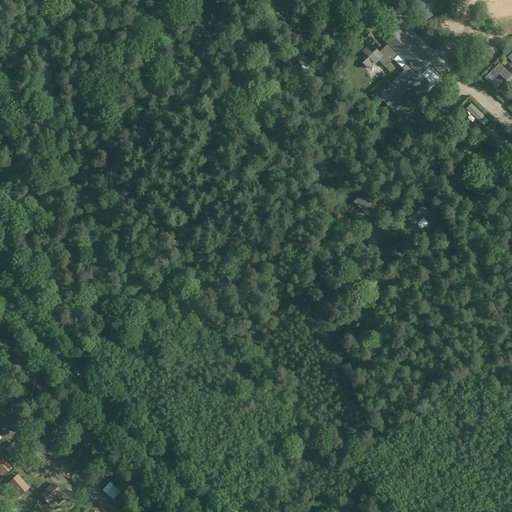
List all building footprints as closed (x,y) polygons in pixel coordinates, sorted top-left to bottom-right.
[(273,14),(286,9),(288,14),(294,12),(296,17),(302,15),(299,9),(295,10),(291,0),(276,0),(269,2),(273,14)] [(423,0),(413,7),(424,22),(434,15),(430,10),(432,9),(428,4),(427,5),(423,0)] [(212,11),(219,21),(218,22),(220,26),(222,25),(224,29),(232,23),(220,5),(212,11)] [(372,13),(366,19),(362,23),(368,29),(373,24),(379,30),(384,25),(372,13)] [(256,30),(252,25),(239,36),(244,41),(256,30)] [(400,29),(387,41),(390,44),(388,45),(398,55),(399,54),(399,55),(407,63),(408,64),(418,74),(420,72),(423,69),(430,62),(431,61),(430,60),(400,29)] [(186,37),(203,50),(207,44),(190,32),(186,37)] [(382,57),(378,61),(385,67),(398,55),(388,45),(379,54),(382,57)] [(371,46),(358,58),(369,70),(378,61),(382,57),(379,54),(371,46)] [(295,54),(307,75),(313,71),(311,66),(302,51),(295,54)] [(511,76),(499,63),(484,78),(490,84),(499,74),(506,81),(511,76)] [(405,70),(378,96),(400,118),(428,91),(427,91),(432,86),(422,74),(425,71),(423,69),(420,72),(418,74),(408,64),(403,68),(405,70)] [(246,91),(252,85),(238,71),(232,76),(246,91)] [(433,97),(419,111),(424,116),(438,102),(433,97)] [(486,118),(471,104),(466,109),(481,123),(486,118)] [(282,114),(276,121),(294,137),(299,130),(282,114)] [(459,139),(459,143),(456,146),(461,151),(466,146),(470,150),(476,144),(461,129),(455,135),(459,139)] [(488,132),(482,135),(494,155),(501,150),(488,132)] [(320,164),(333,180),(340,174),(339,174),(327,158),(320,164)] [(462,169),(446,186),(452,192),(468,175),(462,169)] [(363,194),(355,202),(368,216),(377,207),(363,194)] [(424,226),(429,232),(442,219),(437,214),(424,226)] [(34,435),(40,444),(48,438),(42,429),(34,435)] [(15,443),(7,450),(16,460),(24,453),(15,443)] [(41,450),(29,460),(34,465),(40,473),(41,473),(52,464),(41,450)] [(4,458),(0,461),(0,469),(5,475),(13,468),(4,458)] [(18,475),(9,483),(21,496),(23,495),(28,491),(30,489),(18,475)] [(54,483),(41,494),(48,503),(62,492),(54,483)]
